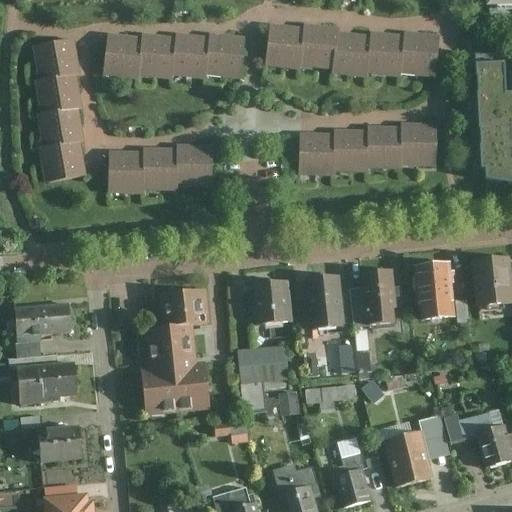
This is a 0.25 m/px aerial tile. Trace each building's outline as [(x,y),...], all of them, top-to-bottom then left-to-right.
[(511,0),(484,0),(485,8),(511,6),(511,0)] [(302,31),(271,28),(267,71),(298,74),(299,70),(302,31)] [(302,31),(299,70),(333,73),(336,37),(337,32),(303,29),(302,31)] [(371,36),(371,40),(367,77),(401,80),(401,78),(405,39),(371,36)] [(406,36),(405,39),(401,78),(436,81),(440,39),(406,36)] [(207,80),(211,41),(178,37),(177,41),(174,78),(207,82),(207,80)] [(336,37),(333,73),(332,78),(367,81),(367,77),(371,40),(336,37)] [(140,81),(140,79),(144,41),(109,38),(105,78),(140,81)] [(173,82),(174,78),(177,41),(144,38),(144,41),(140,79),(173,82)] [(207,80),(241,83),(245,41),(212,38),(211,41),(207,80)] [(40,84),(77,77),(81,76),(75,43),(34,51),(40,84)] [(501,65),(475,66),(479,180),(511,186),(511,94),(503,94),(501,65)] [(42,116),(79,110),(83,109),(77,77),(40,84),(36,84),(42,116)] [(46,151),(80,144),(86,143),(79,110),(42,116),(39,117),(46,151)] [(401,168),(435,169),(436,128),(403,127),(402,132),(401,168)] [(401,172),(401,168),(402,132),(370,131),(370,135),(369,171),(401,172)] [(369,176),(369,171),(370,135),(335,134),(335,137),(334,175),(369,176)] [(334,180),(334,175),(335,137),(301,136),(300,179),(334,180)] [(47,184),(86,177),(80,144),(46,151),(41,151),(47,184)] [(212,189),(213,149),(180,148),(179,153),(179,189),(212,189)] [(179,193),(179,189),(179,153),(145,152),(145,154),(144,192),(179,193)] [(145,154),(111,154),(110,196),(144,197),(144,192),(145,154)] [(511,305),(511,298),(507,260),(470,264),(476,310),(511,305)] [(454,319),(448,264),(413,268),(419,323),(454,319)] [(395,324),(391,272),(359,275),(364,327),(395,324)] [(344,329),(338,277),(302,281),(308,333),(344,329)] [(291,325),(286,283),(249,287),(253,328),(291,325)] [(207,325),(204,292),(156,298),(158,331),(143,332),(146,370),(138,371),(142,418),(208,410),(204,364),(195,365),(192,326),(207,325)] [(72,335),(70,305),(14,309),(16,339),(72,335)] [(286,381),(284,349),(236,353),(239,385),(286,381)] [(78,402),(76,366),(18,370),(21,407),(78,402)] [(278,395),(278,415),(300,415),(299,395),(278,395)] [(485,471),(511,463),(511,460),(510,453),(511,452),(511,437),(506,439),(497,413),(457,424),(454,416),(443,419),(450,446),(476,439),(485,471)] [(84,462),(81,429),(40,432),(42,465),(84,462)] [(431,480),(421,434),(384,442),(394,489),(431,480)] [(272,474),(281,511),(315,511),(312,501),(320,499),(311,469),(294,474),(292,468),(272,474)] [(369,503),(361,472),(331,480),(339,511),(369,503)] [(256,511),(252,496),(247,497),(245,490),(211,499),(214,511),(256,511)] [(90,511),(90,496),(42,500),(42,511),(90,511)]
